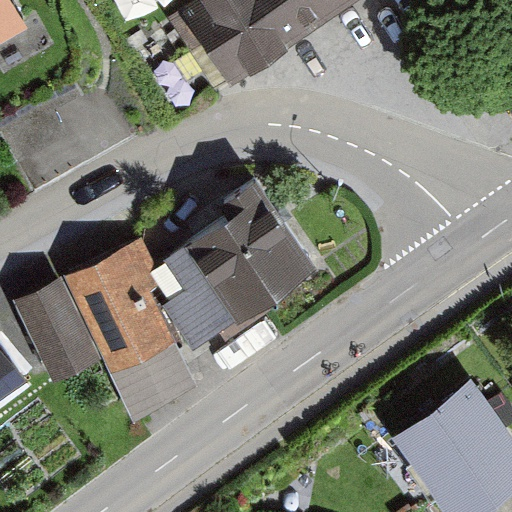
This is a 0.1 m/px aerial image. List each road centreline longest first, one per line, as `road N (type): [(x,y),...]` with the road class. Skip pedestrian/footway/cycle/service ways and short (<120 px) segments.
road 1 (residential): [(473,245),(425,192),(366,151),(293,127),(254,126),(145,156),(0,241)]
road 2 (tertiary): [(107,511),(473,245)]
